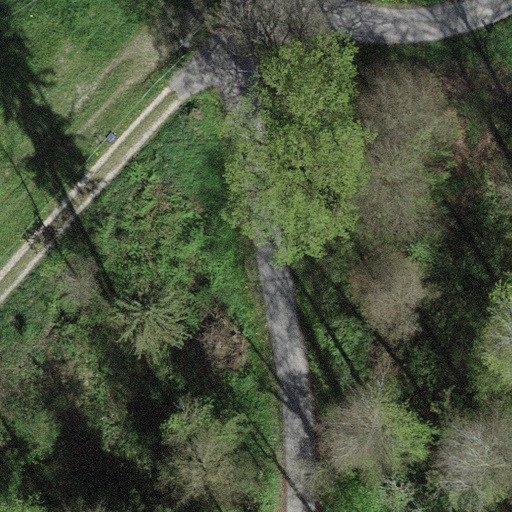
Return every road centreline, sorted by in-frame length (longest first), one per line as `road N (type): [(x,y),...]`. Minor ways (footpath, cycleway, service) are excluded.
road 1 (track): [(297,511),(264,0)]
road 2 (track): [(207,0),(0,268)]
road 3 (track): [(511,14),(419,39),(378,37),(268,0)]
